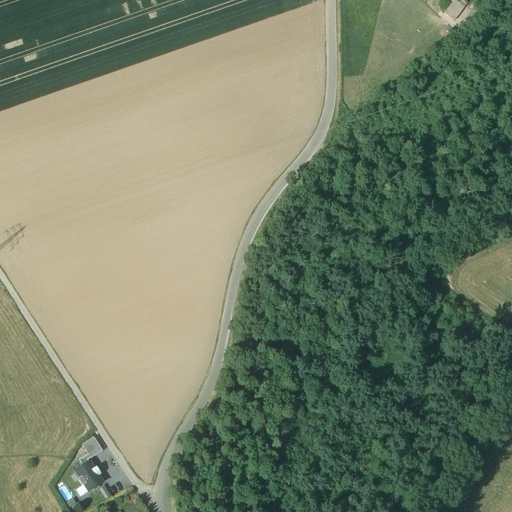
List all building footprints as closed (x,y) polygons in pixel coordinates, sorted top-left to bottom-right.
[(454,0),(445,13),(455,20),(466,5),(459,0),(454,0)] [(94,438),(82,446),(88,455),(90,459),(91,459),(102,451),(94,438)] [(88,455),(79,461),(83,467),(90,463),(88,461),(90,459),(88,455)] [(83,467),(76,472),(80,479),(79,480),(83,486),(84,485),(89,492),(103,483),(98,476),(100,475),(96,469),(95,470),(90,463),(83,467)] [(106,486),(100,489),(105,500),(111,497),(106,486)]
